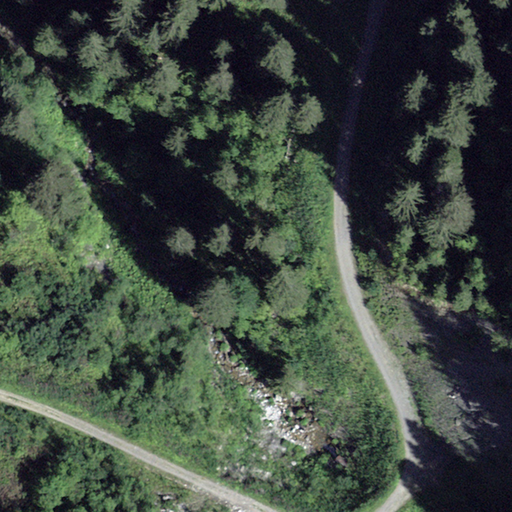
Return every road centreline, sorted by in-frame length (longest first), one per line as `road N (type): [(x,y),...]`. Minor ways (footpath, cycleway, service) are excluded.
road 1 (track): [(383,511),(403,494),(415,450),(406,408),(359,308),(342,229),(376,0)]
road 2 (track): [(0,393),(269,511)]
